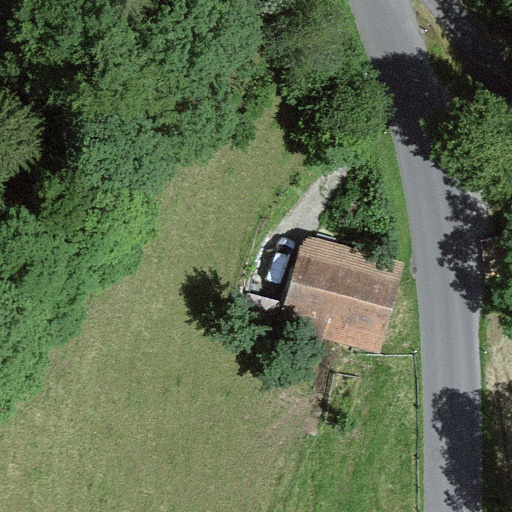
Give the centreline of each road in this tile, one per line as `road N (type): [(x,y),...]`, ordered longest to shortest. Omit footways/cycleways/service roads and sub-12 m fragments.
road 1 (tertiary): [(389,0),(457,232),(458,511)]
road 2 (track): [(511,102),(424,0)]
